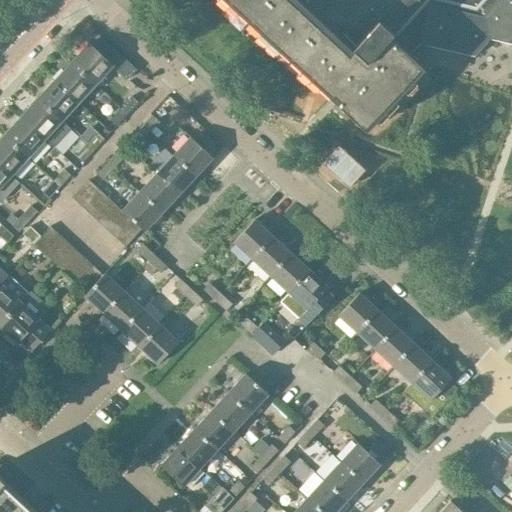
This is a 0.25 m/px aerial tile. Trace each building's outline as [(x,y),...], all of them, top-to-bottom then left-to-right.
[(291,0),(229,0),(339,100),(337,103),(365,129),(422,66),(409,54),(420,42),(474,56),(491,38),(511,43),(511,0),(397,0),(350,53),(291,0)] [(71,63),(95,84),(112,65),(127,79),(136,69),(100,37),(91,46),(88,44),(71,63)] [(71,63),(54,81),(78,103),(95,84),(71,63)] [(54,81),(38,99),(61,121),(78,103),(54,81)] [(121,107),(127,114),(138,102),(131,96),(121,107)] [(38,99),(21,117),(45,139),(61,121),(38,99)] [(117,125),(127,114),(121,107),(110,119),(117,125)] [(140,126),(147,132),(158,120),(152,114),(140,126)] [(21,117),(4,136),(27,158),(45,139),(21,117)] [(137,143),(147,132),(140,126),(130,137),(137,143)] [(87,144),(93,150),(103,139),(97,133),(87,144)] [(4,136),(0,140),(0,165),(11,176),(27,158),(4,136)] [(190,136),(173,156),(195,176),(213,157),(190,136)] [(82,163),(93,150),(87,144),(75,156),(82,163)] [(118,150),(107,162),(114,168),(125,157),(118,150)] [(173,156),(156,174),(178,195),(195,176),(173,156)] [(114,168),(107,162),(96,174),(103,180),(114,168)] [(0,165),(0,200),(2,202),(19,183),(11,176),(0,165)] [(64,168),(52,181),(59,188),(71,175),(64,168)] [(156,174),(139,192),(162,213),(178,195),(156,174)] [(81,206),(97,188),(88,180),(72,198),(81,206)] [(59,188),(52,181),(42,192),(49,199),(59,188)] [(81,206),(90,214),(106,197),(97,188),(81,206)] [(139,192),(122,211),(124,213),(133,221),(142,229),(145,231),(162,213),(139,192)] [(90,214),(99,222),(115,205),(106,197),(90,214)] [(19,217),(12,225),(19,232),(26,223),(37,211),(30,205),(19,217)] [(99,222),(108,230),(124,213),(122,211),(115,205),(99,222)] [(108,230),(117,239),(133,221),(124,213),(108,230)] [(233,242),(252,259),(273,236),(254,219),(233,242)] [(142,229),(133,221),(117,239),(125,246),(142,229)] [(13,236),(1,225),(0,225),(0,236),(7,243),(13,236)] [(33,245),(46,256),(63,238),(50,226),(40,237),(33,245)] [(22,235),(33,245),(40,237),(29,227),(22,235)] [(252,259),(270,276),(291,253),(273,236),(252,259)] [(46,256),(57,267),(74,249),(63,238),(46,256)] [(149,262),(155,255),(144,245),(137,252),(149,262)] [(57,267),(69,277),(86,259),(74,249),(57,267)] [(270,276),(289,293),(310,270),(291,253),(270,276)] [(155,255),(149,262),(160,273),(167,266),(155,255)] [(69,277),(78,285),(95,267),(86,259),(69,277)] [(78,285),(86,293),(103,275),(95,267),(78,285)] [(289,293),(281,302),(300,319),(308,310),(314,316),(332,296),(326,290),(329,287),(310,270),(289,293)] [(84,296),(103,313),(124,290),(105,273),(103,275),(86,293),(84,296)] [(0,288),(0,325),(21,302),(29,293),(10,276),(2,285),(3,285),(0,288)] [(185,297),(192,289),(180,278),(173,286),(185,297)] [(215,301),(221,293),(209,282),(203,289),(215,301)] [(77,285),(67,295),(76,303),(85,293),(77,285)] [(192,289),(185,297),(196,307),(203,299),(192,289)] [(103,313),(121,330),(142,307),(124,290),(103,313)] [(339,314),(358,331),(378,309),(359,292),(339,314)] [(233,304),(221,293),(215,301),(226,311),(233,304)] [(21,302),(0,325),(0,326),(17,342),(20,340),(33,351),(52,330),(21,302)] [(121,330),(140,347),(160,324),(142,307),(121,330)] [(358,331),(376,348),(397,326),(378,309),(358,331)] [(251,334),(257,328),(246,317),(240,323),(251,334)] [(251,334),(250,335),(271,355),(284,342),(263,321),(257,328),(251,334)] [(160,324),(140,347),(159,364),(180,341),(160,324)] [(376,348),(395,365),(415,342),(397,326),(376,348)] [(325,352),(313,341),(307,348),(319,359),(325,352)] [(395,365),(413,382),(433,359),(415,342),(395,365)] [(413,382),(403,392),(432,418),(458,390),(449,381),(452,377),(433,359),(413,382)] [(344,383),(351,376),(339,365),(332,372),(344,383)] [(229,391),(252,412),(269,394),(246,372),(229,391)] [(362,386),(351,376),(344,383),(355,393),(362,386)] [(229,391),(212,410),(235,431),(252,412),(229,391)] [(369,406),(381,417),(387,410),(375,399),(369,406)] [(212,410),(195,428),(218,449),(235,431),(212,410)] [(387,410),(381,417),(392,427),(398,420),(387,410)] [(307,430),(314,436),(324,425),(317,419),(307,430)] [(295,432),(290,428),(288,425),(277,438),(284,444),(295,432)] [(195,428),(178,446),(201,467),(218,449),(195,428)] [(314,436),(307,430),(296,442),(303,448),(314,436)] [(358,442),(341,461),(364,482),(381,463),(358,442)] [(271,443),(261,455),(268,461),(278,451),(271,443)] [(201,467),(178,446),(161,465),(184,486),(201,467)] [(268,461),(261,455),(250,467),(257,473),(268,461)] [(284,455),(274,466),(281,472),(291,461),(284,455)] [(341,461),(325,479),(348,500),(364,482),(341,461)] [(281,472),(274,466),(262,478),(269,485),(281,472)] [(0,511),(38,511),(0,476),(0,511)] [(325,479),(308,497),(324,511),(336,511),(348,500),(325,479)] [(238,480),(228,491),(234,497),(244,487),(238,480)] [(222,486),(204,506),(210,511),(221,511),(223,510),(234,497),(228,491),(222,486)] [(250,491),(240,502),(248,508),(257,498),(250,491)] [(324,511),(308,497),(294,511),(324,511)] [(462,511),(450,500),(438,511),(462,511)] [(244,511),(248,508),(240,502),(230,511),(244,511)]
